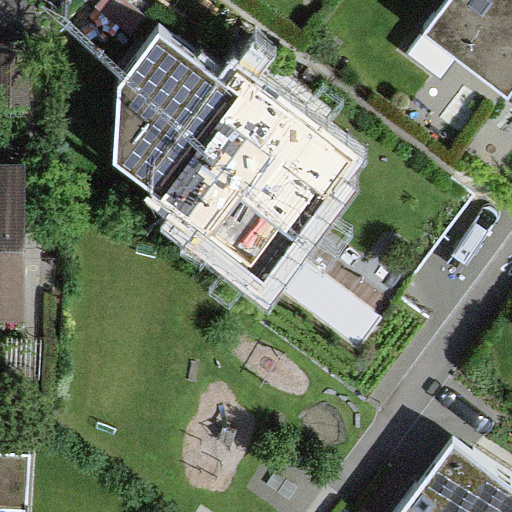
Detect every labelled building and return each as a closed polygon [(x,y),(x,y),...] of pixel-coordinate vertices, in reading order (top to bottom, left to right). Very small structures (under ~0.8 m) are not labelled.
[(511,72),(511,0),(443,0),(430,19),(508,77),(511,72)] [(119,152),(162,182),(192,142),(215,159),(262,95),(241,79),(156,17),(119,68),(119,152)] [(39,47),(0,45),(0,106),(36,109),(39,47)] [(192,142),(162,182),(265,257),(352,140),(251,65),(241,79),(262,95),(215,159),(192,142)] [(43,163),(0,162),(0,299),(42,300),(43,163)] [(285,298),(362,335),(378,302),(301,265),(285,298)] [(511,511),(511,478),(453,435),(395,511),(511,511)] [(30,447),(0,448),(0,503),(32,502),(30,447)]
